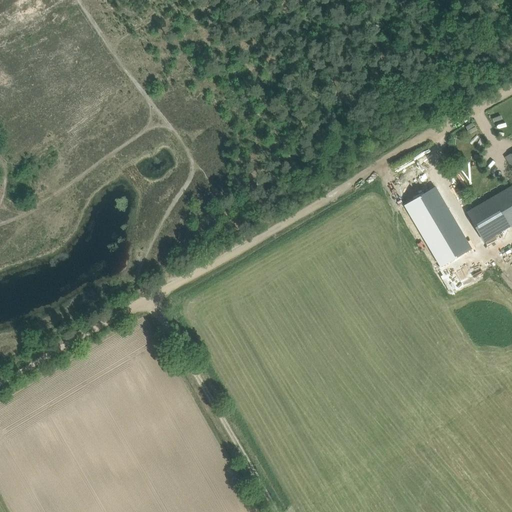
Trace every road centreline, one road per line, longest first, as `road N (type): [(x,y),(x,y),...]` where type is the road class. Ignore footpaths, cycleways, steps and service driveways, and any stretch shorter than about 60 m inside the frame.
road 1 (track): [(253,241),(511,87)]
road 2 (track): [(0,389),(253,241)]
road 3 (track): [(275,511),(156,299)]
